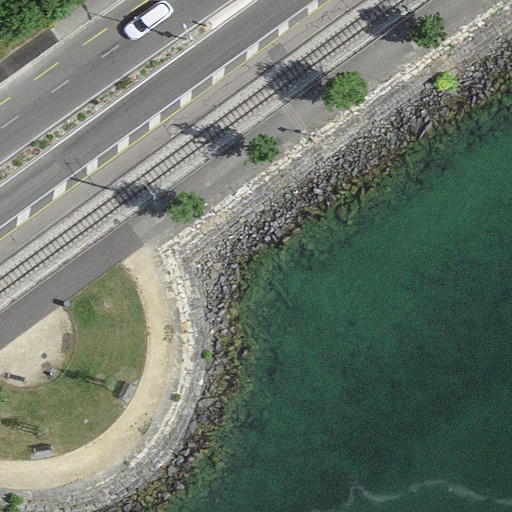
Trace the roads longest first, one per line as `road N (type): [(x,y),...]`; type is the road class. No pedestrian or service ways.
road 1 (primary): [(0,205),(279,0)]
road 2 (primary): [(191,0),(0,130)]
